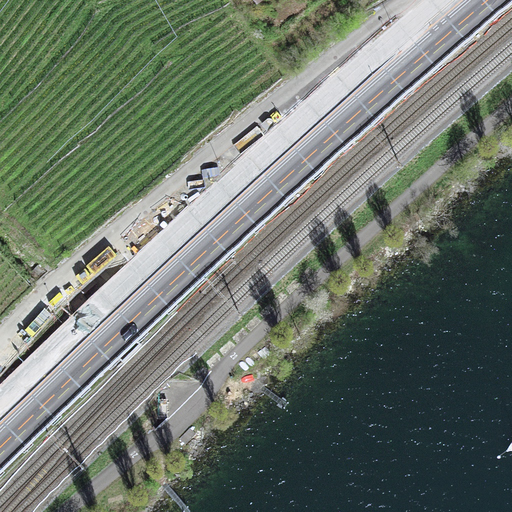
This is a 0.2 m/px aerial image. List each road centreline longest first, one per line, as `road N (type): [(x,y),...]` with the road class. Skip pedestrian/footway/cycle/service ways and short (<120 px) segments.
road 1 (primary): [(464,0),(219,217),(0,428)]
road 2 (track): [(66,511),(170,430),(222,366),(511,104)]
